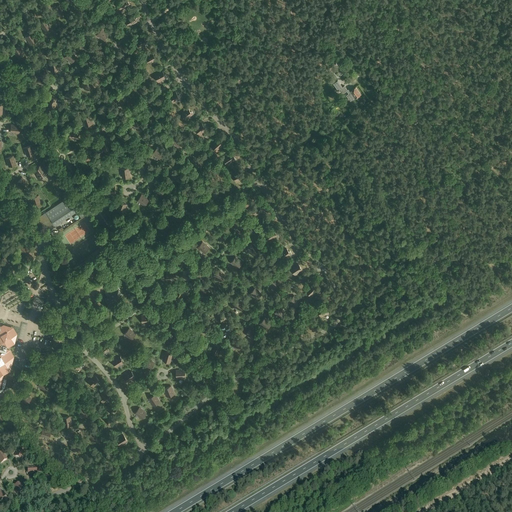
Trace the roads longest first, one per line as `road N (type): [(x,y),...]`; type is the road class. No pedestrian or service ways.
road 1 (unclassified): [(145,451),(219,390),(334,324),(340,303),(235,138),(180,78),(141,0)]
road 2 (motorway): [(511,307),(174,511)]
road 3 (motorway): [(234,511),(511,343)]
road 4 (unclassified): [(0,182),(30,230),(64,321),(118,388),(145,451)]
road 5 (track): [(373,511),(511,426)]
road 6 (track): [(286,0),(374,79),(369,90),(358,75)]
road 7 (unclassified): [(20,511),(145,451)]
